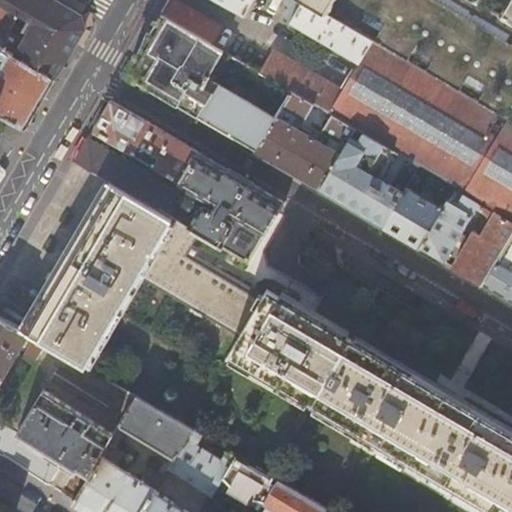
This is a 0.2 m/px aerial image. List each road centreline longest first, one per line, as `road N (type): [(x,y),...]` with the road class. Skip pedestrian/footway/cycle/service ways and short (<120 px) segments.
road 1 (residential): [(93,71),(511,319)]
road 2 (residential): [(93,71),(0,227)]
